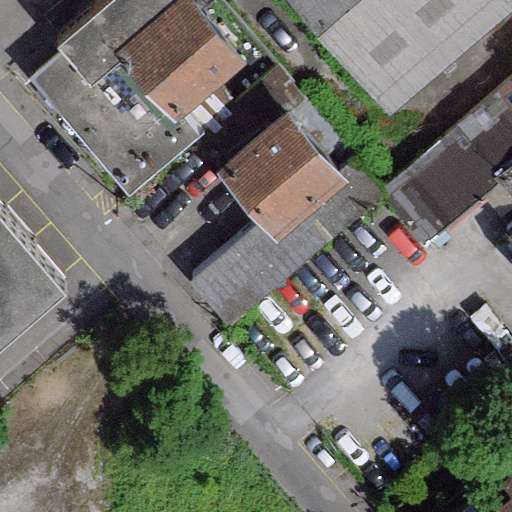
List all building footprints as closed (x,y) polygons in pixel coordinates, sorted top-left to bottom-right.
[(98,0),(59,34),(66,42),(32,71),(130,190),(206,126),(202,122),(206,117),(185,92),(178,98),(129,41),(176,0),(98,0)] [(178,98),(185,92),(212,69),(237,47),(199,0),(176,0),(129,41),(178,98)] [(307,0),(392,99),(509,0),(307,0)] [(291,107),(340,164),(355,152),(280,63),(209,124),(235,155),(291,107)] [(185,92),(206,117),(232,95),(212,69),(185,92)] [(511,170),(511,169),(511,80),(467,119),(511,170)] [(340,164),(291,107),(235,155),(232,158),(272,205),(280,214),(340,164)] [(429,239),(511,170),(467,119),(386,187),(429,239)] [(386,187),(355,152),(340,164),(280,214),(272,205),(195,272),(233,318),(386,187)] [(0,333),(68,275),(0,194),(0,333)] [(511,511),(511,463),(455,511),(511,511)]
